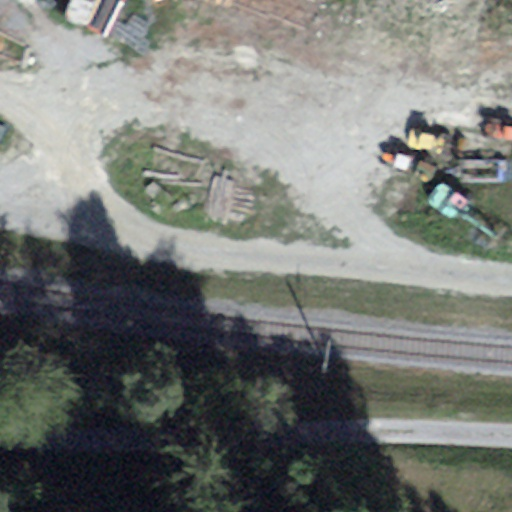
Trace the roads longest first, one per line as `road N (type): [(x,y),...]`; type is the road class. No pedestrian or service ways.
road 1 (track): [(511,277),(0,200)]
road 2 (track): [(511,424),(278,425),(132,438),(0,426)]
road 3 (track): [(15,0),(79,128),(31,205)]
